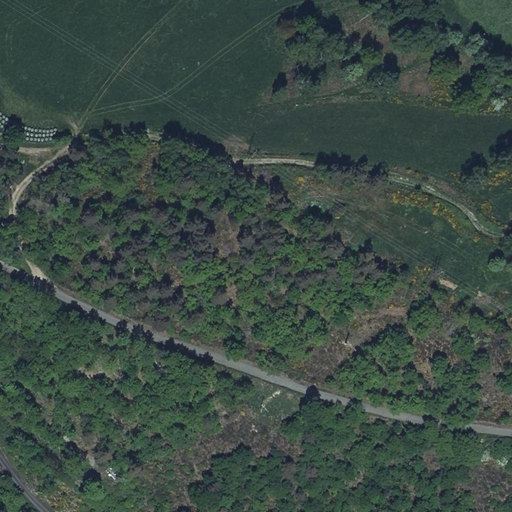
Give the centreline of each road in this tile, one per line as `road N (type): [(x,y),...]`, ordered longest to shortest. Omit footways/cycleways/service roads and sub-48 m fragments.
road 1 (track): [(511,236),(430,184),(141,131),(54,149),(0,144)]
road 2 (unclassified): [(46,287),(350,401),(511,437)]
road 3 (track): [(0,169),(15,232),(46,287)]
